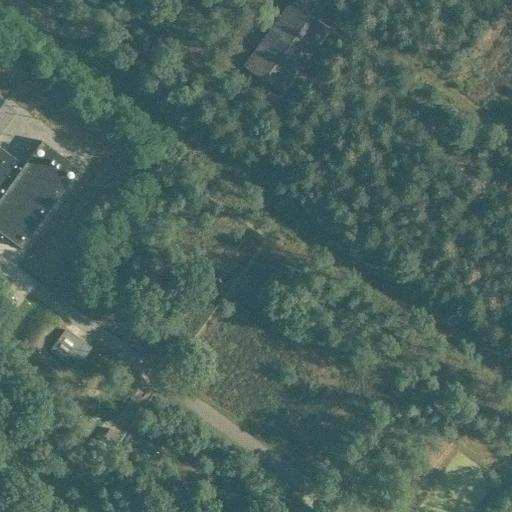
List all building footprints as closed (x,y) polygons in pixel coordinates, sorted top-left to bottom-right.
[(333,28),(294,0),(290,0),(245,62),(284,93),(333,28)] [(0,233),(21,248),(80,168),(41,139),(23,164),(0,147),(0,132),(17,109),(0,97),(0,233)] [(7,290),(0,299),(0,324),(19,298),(7,290)] [(65,328),(50,350),(75,368),(91,347),(65,328)] [(118,435),(109,428),(94,449),(103,456),(118,435)]
